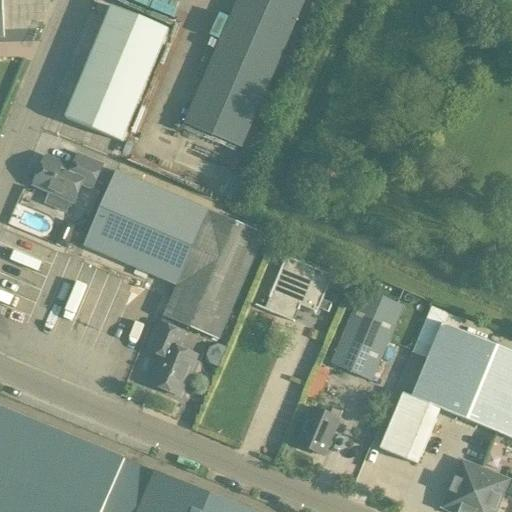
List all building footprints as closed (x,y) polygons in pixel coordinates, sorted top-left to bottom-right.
[(241,149),(305,0),(237,0),(184,125),(241,149)] [(122,143),(168,31),(127,14),(111,7),(65,119),(122,143)] [(78,157),(73,169),(46,158),(34,186),(73,203),(81,184),(91,189),(101,166),(78,157)] [(209,212),(127,177),(115,172),(84,247),(127,265),(177,287),(164,318),(218,341),(264,235),(209,212)] [(52,255),(30,307),(43,313),(66,261),(52,255)] [(332,277),(286,258),(263,310),(293,323),(298,310),(308,314),(310,311),(314,309),(318,311),(318,309),(328,313),(331,304),(322,300),(332,277)] [(90,327),(104,274),(81,268),(68,321),(90,327)] [(403,306),(361,288),(330,362),(373,379),(403,306)] [(414,354),(428,360),(412,399),(402,395),(379,450),(416,465),(439,410),(511,440),(511,353),(457,331),(462,321),(433,308),(414,354)] [(179,396),(196,357),(177,349),(183,335),(160,325),(149,351),(162,357),(150,384),(179,396)] [(308,395),(318,398),(325,371),(316,368),(308,395)] [(329,416),(312,409),(296,445),(323,457),(342,412),(332,408),(329,416)] [(0,409),(0,511),(249,511),(154,473),(153,474),(127,463),(124,462),(124,461),(0,409)] [(460,462),(441,508),(450,511),(493,511),(507,481),(460,462)]
